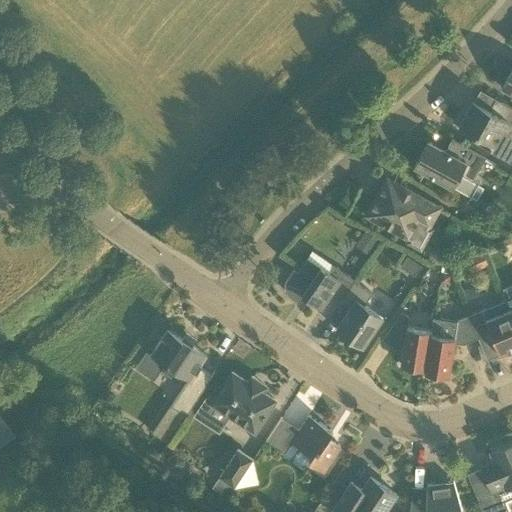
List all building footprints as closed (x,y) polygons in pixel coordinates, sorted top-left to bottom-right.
[(511,69),(502,87),(511,92),(511,69)] [(502,132),(511,137),(511,107),(496,98),(490,110),(473,101),(459,126),(495,146),(502,132)] [(446,151),(429,142),(415,166),(453,188),(460,174),(474,181),(487,157),(453,138),(446,151)] [(440,208),(387,178),(367,215),(409,239),(419,221),(429,226),(440,208)] [(370,255),(381,240),(366,230),(355,245),(370,255)] [(489,265),(483,250),(465,257),(472,272),(489,265)] [(414,276),(422,266),(408,255),(400,265),(401,266),(414,276)] [(294,269),(288,278),(286,283),(286,288),(288,293),(291,297),(299,302),(303,296),(322,309),(331,295),(341,302),(355,281),(356,280),(335,265),(330,273),(308,258),(298,272),(294,269)] [(355,281),(341,302),(350,309),(337,329),(363,347),(383,317),(365,305),(373,293),(355,281)] [(501,355),(511,350),(511,317),(509,309),(486,319),(483,310),(470,315),(479,338),(492,333),(501,355)] [(425,373),(434,318),(433,318),(431,330),(408,326),(410,316),(402,311),(387,333),(398,340),(405,341),(401,365),(425,369),(424,372),(425,373)] [(464,344),(479,338),(470,315),(458,320),(458,322),(434,318),(425,373),(449,376),(455,343),(464,344)] [(172,378),(177,371),(189,379),(171,406),(186,416),(213,375),(200,367),(203,364),(202,363),(208,355),(192,345),(195,341),(185,335),(183,338),(168,328),(162,337),(161,336),(150,354),(167,364),(162,371),(172,378)] [(212,403),(231,416),(255,431),(276,400),(233,372),(212,403)] [(0,402),(0,447),(21,433),(0,402)] [(169,442),(186,416),(171,406),(154,432),(169,442)] [(292,442),(312,455),(309,461),(324,471),(341,446),(329,438),(333,431),(309,415),(300,429),(282,417),(266,440),(285,453),(292,442)] [(511,443),(491,452),(496,463),(490,465),(490,464),(482,467),(492,491),(505,485),(506,489),(510,487),(511,491),(511,443)] [(235,488),(249,466),(254,459),(238,449),(219,478),(235,488)] [(389,511),(387,510),(398,494),(371,477),(363,489),(352,482),(331,511),(389,511)] [(427,504),(411,503),(410,511),(457,511),(457,509),(463,508),(454,480),(428,484),(427,504)]
